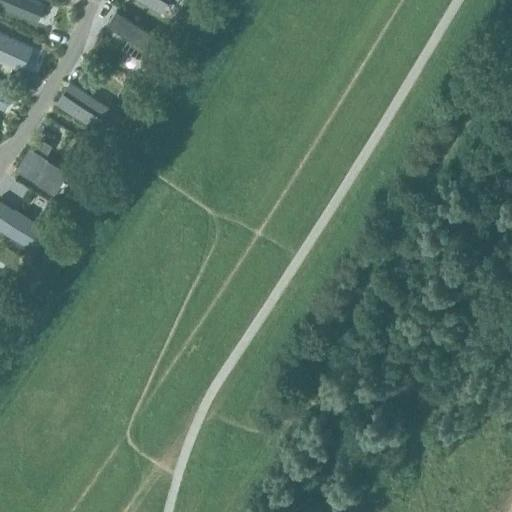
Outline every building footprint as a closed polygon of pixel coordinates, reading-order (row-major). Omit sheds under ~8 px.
[(31,0),(0,0),(0,5),(37,21),(44,5),(31,0)] [(140,0),(161,12),(167,0),(140,0)] [(116,10),(107,25),(149,52),(158,37),(116,10)] [(0,33),(0,59),(22,70),(32,48),(0,33)] [(71,81),(57,103),(95,128),(109,107),(71,81)] [(0,86),(0,107),(5,110),(5,108),(12,92),(0,86)] [(30,147),(16,169),(56,194),(70,172),(30,147)] [(0,199),(0,227),(30,247),(43,226),(0,199)]
